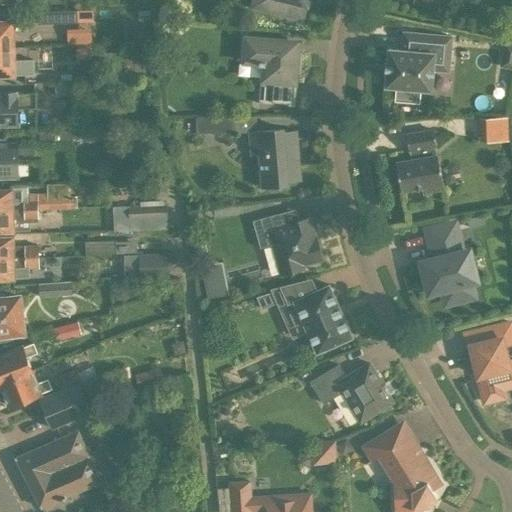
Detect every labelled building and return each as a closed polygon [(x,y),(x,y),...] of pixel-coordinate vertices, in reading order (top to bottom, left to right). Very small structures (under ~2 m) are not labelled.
[(252,0),(250,8),(303,21),(307,0),(252,0)] [(37,10),(37,21),(82,20),(82,9),(37,10)] [(0,22),(0,48),(12,48),(11,33),(28,33),(28,22),(11,23),(0,22)] [(72,42),(97,41),(96,29),(71,30),(72,42)] [(389,48),(387,61),(386,61),(385,73),(386,73),(385,86),(396,87),(395,97),(419,99),(420,89),(431,90),(433,70),(448,71),(451,36),(403,32),(402,49),(389,48)] [(265,64),(263,79),(260,78),(258,103),(273,104),(273,102),(293,103),(295,82),(297,82),(299,54),(297,54),(298,42),(246,38),(244,61),(259,63),(259,64),(265,64)] [(499,67),(511,69),(511,42),(503,41),(499,67)] [(12,48),(0,48),(0,74),(29,73),(29,59),(12,60),(12,48)] [(54,96),(73,95),(73,103),(86,103),(85,80),(54,82),(54,96)] [(35,91),(4,92),(5,97),(0,96),(0,124),(20,124),(19,107),(36,107),(35,91)] [(196,116),(196,132),(235,132),(235,116),(196,116)] [(507,117),(479,117),(479,140),(508,140),(507,117)] [(301,180),(297,131),(283,132),(283,129),(248,132),(250,156),(259,155),(262,187),(288,185),(288,181),(301,180)] [(72,142),(71,130),(39,131),(39,143),(72,142)] [(401,190),(426,186),(427,191),(443,189),(433,130),(406,135),(408,150),(411,150),(412,160),(396,163),(401,190)] [(0,177),(17,177),(16,159),(33,159),(33,144),(5,145),(5,143),(0,142),(0,177)] [(51,182),(51,196),(74,196),(74,182),(51,182)] [(0,189),(0,210),(42,209),(42,208),(68,208),(67,196),(12,197),(12,189),(0,189)] [(115,205),(116,219),(167,217),(166,204),(115,205)] [(42,209),(0,210),(0,231),(13,231),(12,221),(37,220),(37,218),(43,218),(42,209)] [(277,214),(253,221),(260,248),(274,244),(282,273),(302,267),(301,264),(320,258),(309,219),(280,227),(277,214)] [(429,292),(442,289),(444,295),(458,292),(456,285),(476,280),(468,250),(462,252),(454,223),(427,230),(434,259),(422,262),(429,292)] [(0,236),(0,257),(38,256),(38,244),(13,245),(13,237),(0,236)] [(136,240),(116,241),(115,239),(84,240),(85,254),(137,252),(136,240)] [(139,252),(140,278),(169,276),(168,250),(139,252)] [(38,256),(0,257),(0,278),(14,278),(29,278),(29,268),(39,268),(38,256)] [(227,260),(205,263),(210,294),(232,290),(227,260)] [(70,280),(38,283),(39,296),(71,294),(70,280)] [(302,321),(316,354),(352,338),(329,285),(279,307),(288,328),(302,321)] [(18,297),(0,299),(0,335),(22,332),(18,297)] [(78,320),(49,328),(53,342),(82,334),(78,320)] [(471,345),(478,376),(495,372),(497,379),(511,375),(511,359),(507,360),(504,345),(511,342),(511,326),(511,322),(485,328),(488,340),(471,345)] [(0,383),(31,371),(26,357),(38,352),(34,343),(22,348),(0,357),(0,383)] [(346,377),(338,365),(311,381),(323,402),(343,390),(361,420),(391,401),(369,364),(346,377)] [(129,366),(121,367),(125,394),(133,392),(129,366)] [(158,366),(135,374),(139,387),(163,378),(158,366)] [(60,374),(65,386),(66,387),(81,380),(76,368),(60,374)] [(36,382),(31,371),(0,383),(0,384),(9,406),(40,393),(52,389),(48,377),(36,382)] [(66,387),(65,386),(38,397),(51,428),(93,410),(81,380),(66,387)] [(161,406),(169,421),(188,411),(180,396),(161,406)] [(423,511),(423,508),(431,507),(437,497),(432,490),(442,484),(412,434),(401,441),(393,427),(363,445),(372,461),(386,453),(400,477),(394,481),(395,511),(423,511)] [(88,456),(77,431),(16,459),(41,507),(99,482),(88,456)] [(318,447),(330,458),(335,452),(334,441),(323,442),(318,447)] [(260,510),(259,511),(311,511),(310,493),(251,497),(250,481),(230,482),(231,511),(251,511),(252,511),(260,510)]
